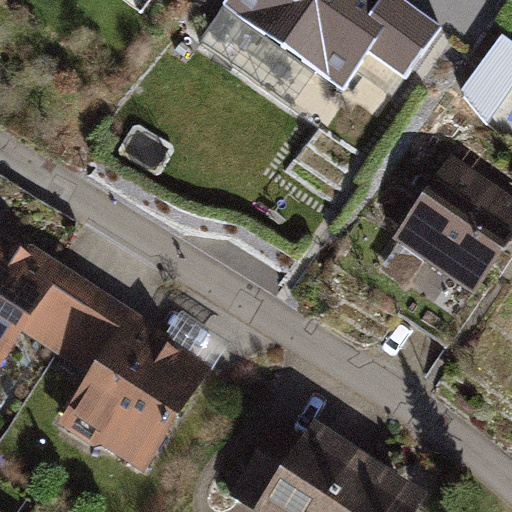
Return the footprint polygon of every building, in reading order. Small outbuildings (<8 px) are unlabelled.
[(207,0),(202,8),(334,101),(359,67),(394,91),(440,26),(403,0),(207,0)] [(511,82),(511,49),(493,37),(451,94),(482,128),(511,82)] [(511,232),(511,202),(442,155),(384,240),(467,297),(511,232)] [(58,348),(93,289),(0,234),(0,373),(6,377),(32,332),(58,348)] [(93,289),(58,348),(92,368),(61,419),(149,470),(214,360),(93,289)] [(412,511),(421,498),(311,425),(253,511),(412,511)]
